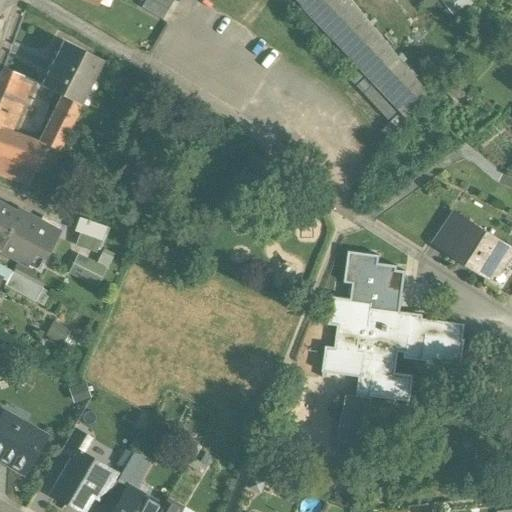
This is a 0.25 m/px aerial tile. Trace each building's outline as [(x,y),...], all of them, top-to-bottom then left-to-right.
[(167,10),(150,0),(145,0),(140,8),(161,21),(167,10)] [(173,0),(150,0),(167,10),(173,0)] [(350,0),(293,0),(406,120),(428,93),(350,0)] [(471,0),(441,0),(456,17),(474,2),(471,0)] [(102,61),(63,42),(41,87),(63,98),(79,106),(86,92),(92,95),(98,85),(91,82),(102,61)] [(32,81),(2,68),(0,73),(0,93),(9,98),(22,104),(32,81)] [(10,132),(0,128),(0,120),(9,98),(0,93),(0,176),(28,186),(34,172),(49,177),(61,152),(57,151),(41,143),(40,143),(10,132)] [(9,98),(0,120),(0,128),(10,132),(22,104),(9,98)] [(63,98),(41,143),(57,151),(79,106),(63,98)] [(14,213),(0,204),(0,252),(26,267),(34,253),(43,258),(58,232),(16,209),(14,213)] [(452,213),(432,242),(444,249),(463,220),(452,213)] [(104,228),(84,220),(75,247),(96,254),(104,228)] [(508,248),(463,220),(444,249),(449,253),(448,255),(470,269),(472,267),(489,278),(497,265),(504,263),(507,259),(506,251),(508,248)] [(401,314),(406,273),(397,272),(398,267),(378,265),(379,257),(348,253),(344,284),(353,285),(351,301),(333,298),(329,325),(338,326),(335,349),(326,348),(323,372),(360,377),(357,398),(373,400),(373,397),(409,402),(413,377),(395,375),(398,353),(405,354),(410,319),(411,315),(401,314)] [(77,257),(69,274),(98,286),(106,269),(77,257)] [(42,289),(12,273),(5,286),(35,302),(42,289)] [(463,327),(410,319),(405,354),(405,360),(460,367),(464,341),(461,341),(463,327)] [(82,343),(63,333),(54,350),(73,359),(82,343)] [(357,398),(348,397),(346,414),(344,414),(340,441),(374,446),(378,419),(371,418),(373,400),(357,398)] [(0,459),(24,473),(43,439),(2,416),(0,420),(0,459)] [(60,453),(72,459),(84,438),(72,431),(60,453)] [(81,511),(91,496),(105,470),(76,453),(72,459),(51,495),(80,511),(81,511)] [(148,464),(131,454),(118,476),(135,486),(148,464)] [(118,478),(105,470),(91,496),(103,503),(118,478)] [(127,486),(111,511),(158,511),(161,506),(143,496),(140,501),(126,493),(129,488),(127,486)] [(180,511),(182,510),(165,500),(161,506),(158,511),(180,511)]
